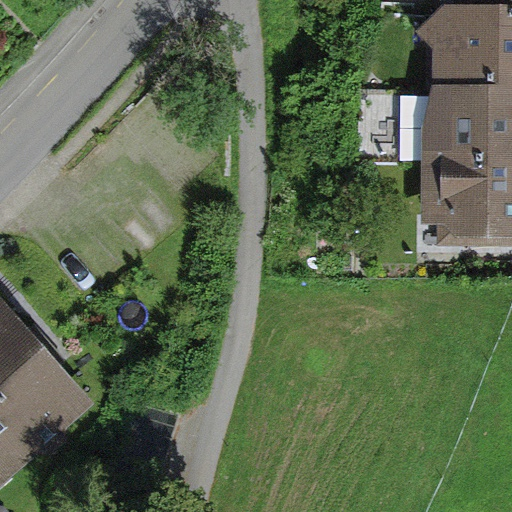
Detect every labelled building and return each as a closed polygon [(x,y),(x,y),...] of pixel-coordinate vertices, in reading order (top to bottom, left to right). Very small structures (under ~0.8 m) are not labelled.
[(431,8),(431,88),(511,87),(511,7),(441,8),(431,8)] [(511,87),(431,88),(432,161),(511,160),(511,87)] [(511,160),(432,161),(432,237),(511,236),(511,160)] [(0,383),(37,351),(0,308),(0,383)] [(0,470),(80,401),(37,351),(0,383),(0,470)]
